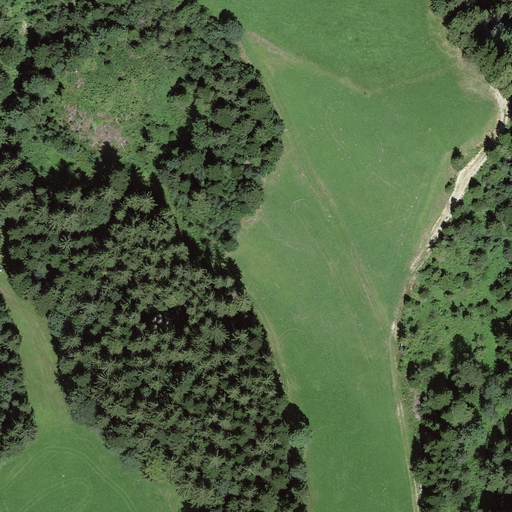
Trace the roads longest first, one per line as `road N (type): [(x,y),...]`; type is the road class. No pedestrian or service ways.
road 1 (track): [(62,138),(91,161),(151,183),(267,323),(290,404),(290,448),(275,511)]
road 2 (track): [(486,84),(503,105),(500,131),(407,278),(392,339),(418,511)]
road 3 (track): [(238,26),(392,339)]
